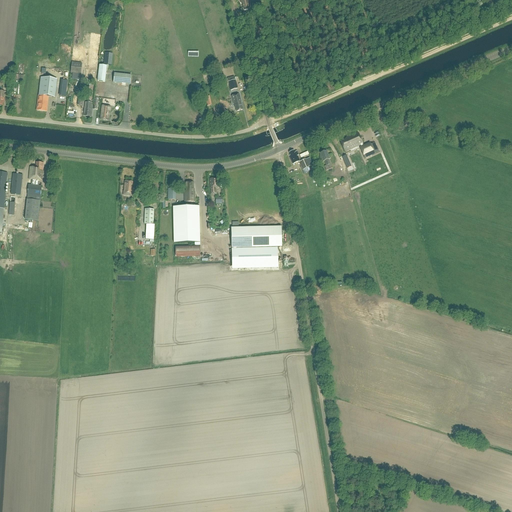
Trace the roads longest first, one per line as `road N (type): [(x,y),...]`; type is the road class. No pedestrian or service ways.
road 1 (unclassified): [(339,511),(279,149)]
road 2 (tertiary): [(0,147),(193,167),(279,149)]
road 3 (unclassified): [(267,121),(186,137),(0,117)]
road 4 (track): [(267,121),(511,19)]
road 5 (tertiary): [(279,149),(511,48)]
road 6 (unclassified): [(267,121),(230,0)]
